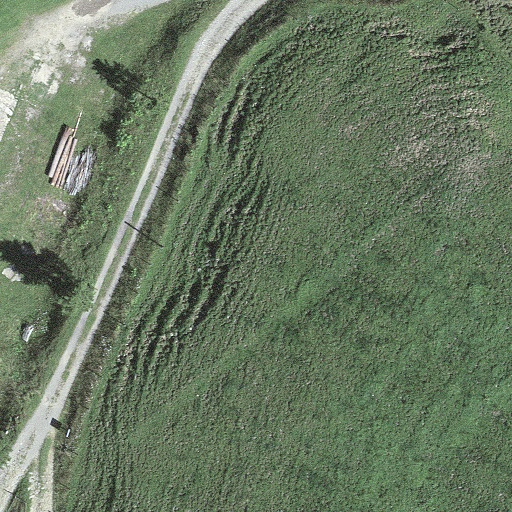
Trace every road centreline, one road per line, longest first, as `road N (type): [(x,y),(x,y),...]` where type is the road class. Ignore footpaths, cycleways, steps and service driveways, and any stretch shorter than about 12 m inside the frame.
road 1 (track): [(249,0),(211,37),(192,75),(47,407)]
road 2 (track): [(139,0),(95,10),(55,32),(0,95)]
